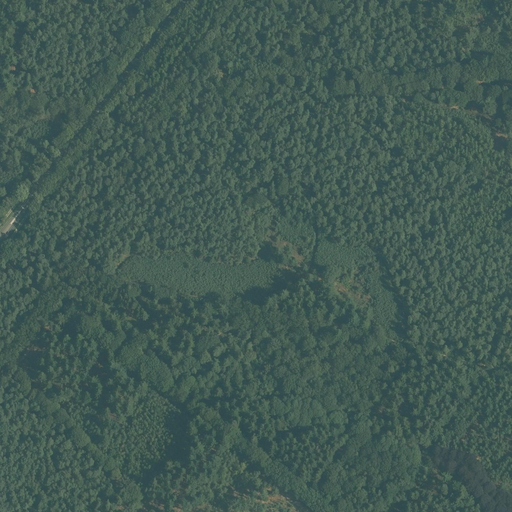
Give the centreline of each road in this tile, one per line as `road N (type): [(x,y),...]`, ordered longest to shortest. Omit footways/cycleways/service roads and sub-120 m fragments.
road 1 (track): [(511,373),(231,302),(7,265)]
road 2 (unclassified): [(332,511),(0,260)]
road 3 (track): [(319,511),(77,327),(37,326),(0,349)]
road 4 (track): [(176,393),(230,378),(286,414),(364,422),(462,468),(507,511)]
road 5 (secondary): [(30,196),(185,0)]
